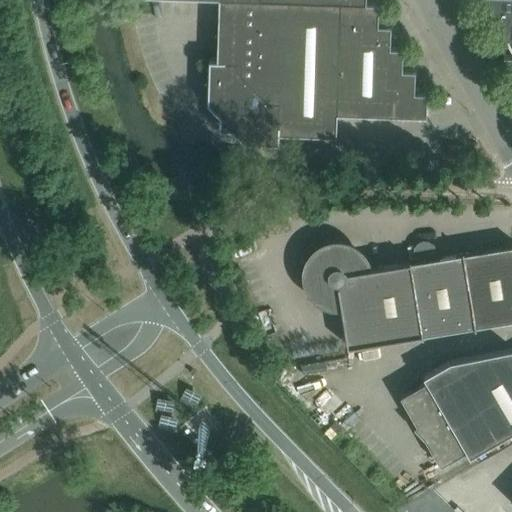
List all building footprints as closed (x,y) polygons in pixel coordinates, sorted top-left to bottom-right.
[(358,0),(367,0),(366,0),(219,0),(218,59),(210,59),(209,97),(215,104),(213,105),(241,136),(243,134),(249,140),(279,141),(279,131),(337,133),(338,111),(341,0),(358,0)] [(391,46),(391,24),(379,23),(379,1),(367,1),(367,0),(358,0),(341,0),(338,111),(427,114),(428,91),(415,90),(416,68),(403,68),(403,46),(391,46)] [(511,0),(486,0),(506,35),(511,35),(511,53),(504,53),(511,67),(511,0)] [(465,156),(466,145),(448,144),(448,156),(465,156)] [(511,243),(435,256),(434,248),(433,246),(432,245),(431,243),(429,242),(426,241),(424,241),(421,242),(420,242),(419,243),(418,245),(417,245),(417,247),(416,249),(416,250),(417,259),(368,267),(368,265),(367,263),(366,261),(365,258),(364,257),(363,255),(361,252),(360,251),(358,249),(355,247),(354,246),(351,245),(347,243),(343,242),(340,242),(336,242),(333,242),(329,243),(325,244),(321,246),(318,249),(315,251),(311,248),(312,247),(310,246),(308,248),(306,251),(305,254),(303,256),(305,257),(305,255),(310,258),(309,261),(308,263),(307,264),(307,266),(307,269),(306,272),(306,274),(306,276),(307,278),(307,280),(308,282),(308,284),(309,286),(310,288),(311,290),(313,292),(315,295),(316,296),(319,298),(322,300),(325,302),(329,303),(333,304),(338,304),(342,304),(348,345),(511,318),(511,243)] [(471,454),(511,429),(511,346),(451,360),(424,375),(427,380),(401,396),(418,424),(421,422),(425,435),(425,436),(441,464),(468,449),(471,454)]
